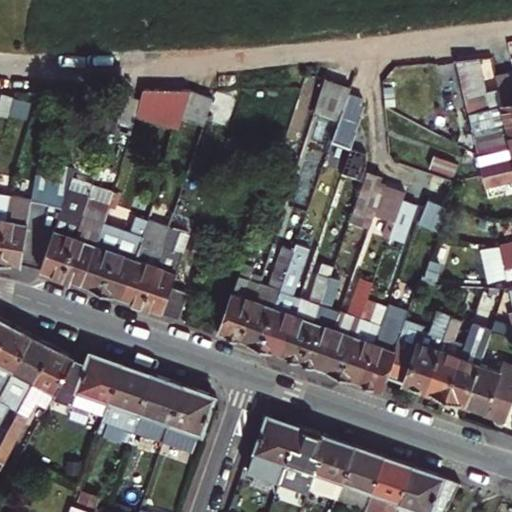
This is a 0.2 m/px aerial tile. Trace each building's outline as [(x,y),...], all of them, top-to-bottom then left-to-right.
[(477,62),(456,63),(468,117),(486,113),(484,104),(477,62)] [(511,70),(492,72),(497,102),(498,110),(511,106),(511,70)] [(317,115),(335,122),(346,89),(348,82),(329,76),(317,115)] [(395,85),(385,86),(385,100),(395,99),(395,85)] [(188,87),(139,89),(131,118),(175,130),(178,118),(187,91),(188,87)] [(137,89),(109,90),(102,120),(127,125),(137,89)] [(369,97),(346,89),(335,122),(329,142),(350,151),(369,97)] [(211,93),(187,91),(178,118),(200,126),(211,93)] [(9,104),(0,101),(0,124),(4,125),(9,104)] [(497,102),(484,104),(486,113),(498,110),(497,102)] [(511,106),(498,110),(486,113),(468,117),(473,138),(511,129),(511,106)] [(511,129),(473,138),(477,158),(511,150),(511,129)] [(511,150),(477,158),(482,179),(511,172),(511,150)] [(370,158),(350,151),(341,176),(362,183),(366,171),(370,158)] [(460,160),(436,151),(431,166),(455,175),(460,160)] [(195,169),(186,166),(184,176),(192,178),(195,169)] [(39,171),(37,179),(29,179),(28,204),(30,204),(43,204),(61,210),(38,274),(48,277),(59,281),(85,203),(88,187),(39,171)] [(362,183),(352,211),(373,219),(385,187),(375,183),(378,175),(366,171),(362,183)] [(511,172),(482,179),(484,189),(511,183),(511,172)] [(88,187),(85,203),(59,281),(74,286),(79,288),(100,226),(106,208),(110,194),(88,187)] [(373,219),(393,227),(401,204),(404,195),(385,187),(373,219)] [(110,194),(106,208),(113,210),(118,196),(110,194)] [(30,204),(28,204),(7,201),(0,242),(0,267),(10,269),(19,271),(30,204)] [(401,247),(415,210),(401,204),(393,227),(388,241),(401,247)] [(128,235),(100,226),(79,288),(95,294),(112,299),(118,302),(144,222),(134,218),(128,235)] [(145,220),(144,222),(118,302),(132,307),(139,309),(167,228),(145,220)] [(436,233),(421,227),(407,266),(422,272),(436,233)] [(155,315),(165,289),(184,234),(167,228),(139,309),(148,312),(155,315)] [(278,358),(298,300),(290,297),(307,250),(294,246),(292,253),(257,351),(271,356),(278,358)] [(511,247),(499,250),(499,252),(504,272),(511,269),(511,247)] [(251,349),(257,351),(292,253),(281,249),(267,289),(258,286),(238,344),(251,349)] [(490,287),(511,281),(511,269),(504,272),(499,252),(483,256),(490,287)] [(444,264),(432,260),(426,276),(438,281),(444,264)] [(308,303),(298,300),(278,358),(291,363),(297,365),(318,307),(327,280),(330,270),(320,267),(308,303)] [(238,344),(258,286),(237,278),(216,336),(230,341),(238,344)] [(339,284),(327,280),(318,307),(297,365),(311,370),(318,372),(339,315),(330,311),(339,284)] [(328,376),(337,379),(358,321),(372,286),(360,282),(347,318),(339,315),(318,372),(328,376)] [(173,321),(182,294),(165,289),(155,315),(169,320),(173,321)] [(389,300),(387,308),(358,387),(371,392),(378,394),(384,381),(402,388),(407,368),(391,362),(406,319),(410,307),(389,300)] [(347,383),(358,387),(387,308),(378,305),(370,326),(358,321),(337,379),(347,383)] [(438,315),(432,333),(424,330),(425,326),(406,319),(391,362),(407,368),(402,388),(412,391),(423,395),(452,320),(438,315)] [(448,356),(460,323),(452,320),(423,395),(435,400),(442,402),(458,360),(448,356)] [(0,344),(9,327),(1,323),(0,322),(0,344)] [(453,406),(462,409),(490,334),(481,331),(470,326),(458,360),(442,402),(453,406)] [(24,335),(9,327),(0,344),(0,394),(29,337),(24,335)] [(511,338),(509,341),(490,334),(462,409),(494,421),(504,424),(511,402),(511,338)] [(19,409),(50,348),(43,345),(29,337),(0,394),(0,419),(9,404),(19,409)] [(66,356),(50,348),(19,409),(0,446),(0,471),(3,473),(32,417),(27,414),(32,405),(45,413),(53,397),(72,360),(66,356)] [(86,364),(72,360),(53,397),(104,417),(122,368),(113,365),(89,356),(86,364)] [(139,416),(152,379),(143,375),(122,368),(108,406),(104,417),(134,429),(139,416)] [(171,385),(152,379),(139,416),(169,427),(183,390),(171,385)] [(183,390),(169,427),(165,441),(195,453),(213,400),(202,396),(183,390)] [(279,483),(297,430),(277,423),(265,419),(247,472),(279,483)] [(320,438),(309,434),(297,430),(279,483),(279,484),(308,495),(309,493),(327,441),(320,438)] [(336,501),(354,450),(345,447),(327,441),(309,493),(336,503),(336,501)] [(364,511),(381,460),(371,456),(354,450),(336,501),(364,511)] [(395,511),(397,508),(410,470),(398,466),(381,460),(364,511),(367,511),(395,511)] [(408,511),(443,511),(456,487),(436,479),(410,470),(397,508),(408,511)]
